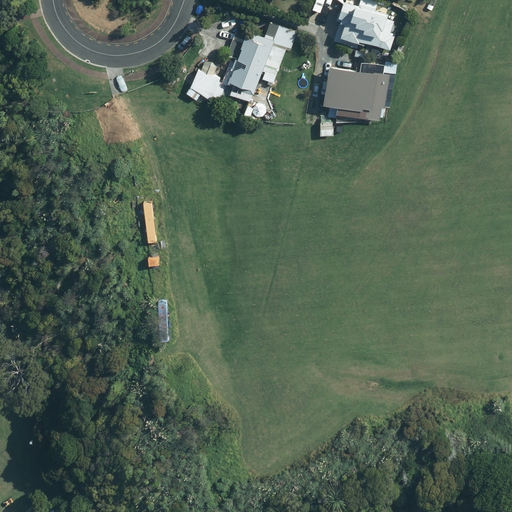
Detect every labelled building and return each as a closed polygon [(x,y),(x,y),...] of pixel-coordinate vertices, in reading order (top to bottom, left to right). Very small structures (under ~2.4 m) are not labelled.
[(346,0),(342,0),(329,37),(358,49),(361,40),(389,51),(395,35),(390,33),(395,19),(346,0)] [(274,41),(262,72),(265,73),(263,80),(269,82),(268,85),(272,86),(286,49),(290,51),(297,32),(271,22),(264,38),(274,41)] [(228,55),(239,59),(242,50),(241,50),(246,34),(236,30),(228,55)] [(262,72),(274,41),(264,38),(247,31),(246,34),(241,50),(242,50),(239,59),(238,61),(232,78),(230,77),(227,84),(228,84),(231,86),(231,84),(234,85),(231,95),(251,103),(262,72)] [(202,71),(213,76),(219,62),(207,58),(202,71)] [(227,86),(228,84),(227,84),(230,77),(232,78),(238,61),(236,60),(234,62),(231,61),(222,82),(223,83),(222,84),(226,86),(227,86)] [(390,74),(378,72),(327,65),(322,103),(361,109),(361,115),(385,118),(390,74)] [(199,70),(191,88),(201,95),(211,102),(212,99),(219,81),(220,78),(213,76),(202,71),(199,70)] [(315,71),(304,70),(303,92),(313,93),(315,71)] [(219,81),(212,99),(220,102),(226,86),(222,84),(223,83),(222,82),(219,81)] [(197,101),(201,95),(191,88),(187,94),(197,101)] [(334,121),(321,121),(320,135),(334,136),(334,121)] [(159,341),(170,341),(168,299),(157,300),(159,341)]
